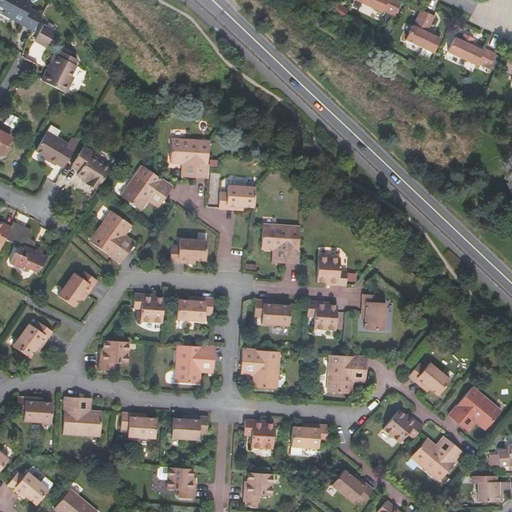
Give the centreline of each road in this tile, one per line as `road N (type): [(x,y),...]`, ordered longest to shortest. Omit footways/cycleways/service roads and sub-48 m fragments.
road 1 (secondary): [(211,0),(511,283)]
road 2 (residential): [(60,384),(128,281),(239,286)]
road 3 (residential): [(60,384),(229,404)]
road 4 (residential): [(347,415),(360,413),(384,385),(397,385),(468,449)]
